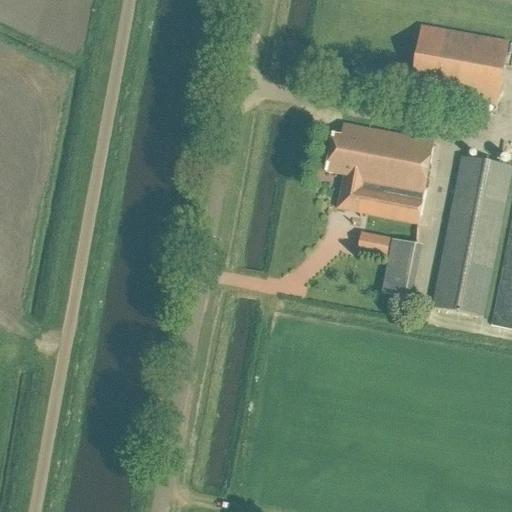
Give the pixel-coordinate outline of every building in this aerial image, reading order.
[(509,43),(421,28),(410,93),(498,108),(509,43)] [(422,228),(439,145),(354,127),(351,140),(344,138),(336,175),(343,177),(336,210),(422,228)] [(511,172),(511,168),(460,159),(431,309),(484,319),(511,172)] [(386,239),(362,235),(359,253),(383,257),(386,239)] [(511,239),(502,238),(488,327),(511,330),(511,239)]
